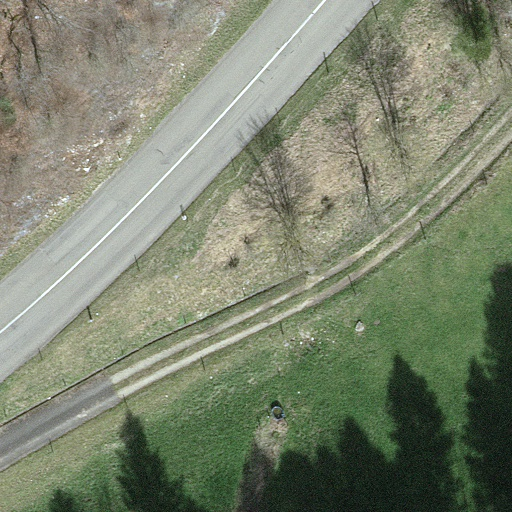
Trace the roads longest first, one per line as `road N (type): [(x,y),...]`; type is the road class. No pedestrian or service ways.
road 1 (track): [(0,446),(360,265),(511,121)]
road 2 (secondary): [(0,331),(110,230),(322,0)]
